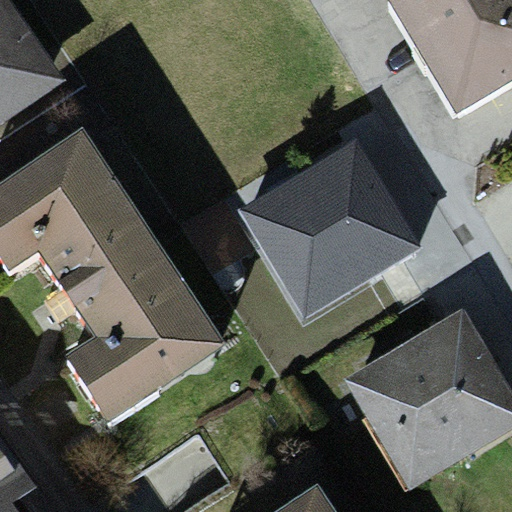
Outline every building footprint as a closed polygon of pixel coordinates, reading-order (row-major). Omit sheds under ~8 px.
[(511,0),(369,0),(439,117),(511,73),(511,0)] [(0,112),(51,78),(0,2),(0,112)] [(218,337),(61,127),(0,172),(0,262),(22,246),(96,344),(62,369),(103,423),(218,337)] [(423,248),(355,137),(236,210),(304,320),(423,248)] [(511,423),(511,383),(461,306),(350,378),(420,484),(511,423)] [(43,511),(0,450),(0,511),(43,511)] [(321,511),(303,486),(265,511),(321,511)]
